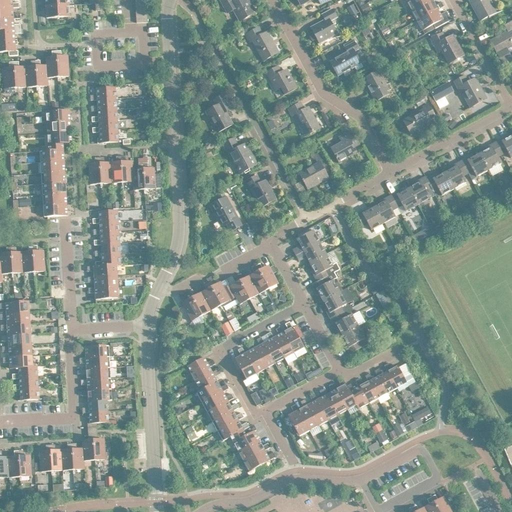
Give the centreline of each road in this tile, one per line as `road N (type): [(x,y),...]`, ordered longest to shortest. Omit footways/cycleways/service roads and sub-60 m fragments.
road 1 (tertiary): [(173,60),(180,208),(163,287)]
road 2 (residential): [(392,173),(364,116),(326,92),(277,0)]
road 3 (tertiary): [(148,320),(158,511)]
road 4 (residential): [(0,400),(1,421),(64,417),(73,409),(73,324)]
road 5 (residential): [(269,407),(256,411),(221,345),(302,304)]
road 6 (residential): [(308,217),(232,75)]
road 7 (residential): [(362,477),(381,509),(439,477),(422,445)]
road 8 (residential): [(392,173),(510,103)]
